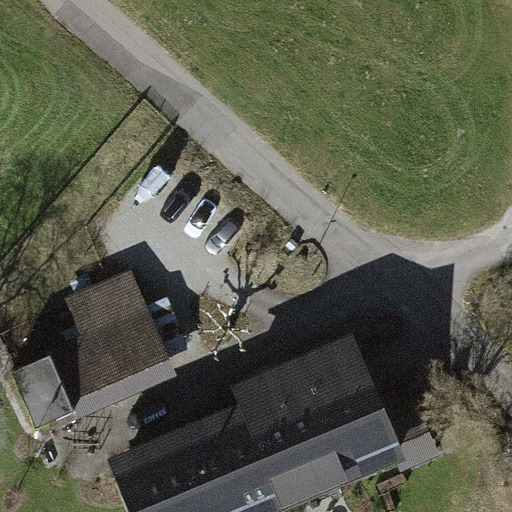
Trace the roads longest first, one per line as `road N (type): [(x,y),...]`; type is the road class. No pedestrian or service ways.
road 1 (residential): [(511,398),(71,0)]
road 2 (track): [(392,283),(446,261),(511,251)]
